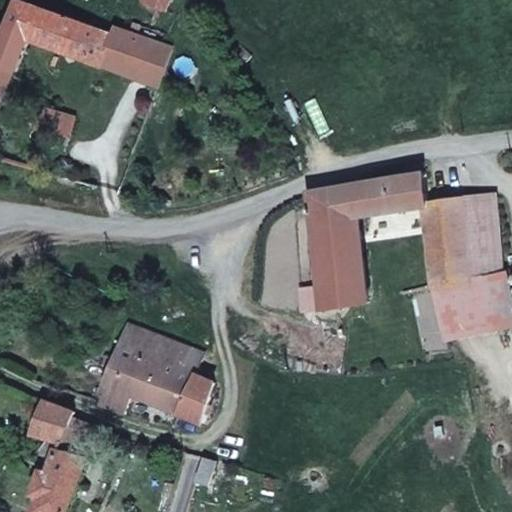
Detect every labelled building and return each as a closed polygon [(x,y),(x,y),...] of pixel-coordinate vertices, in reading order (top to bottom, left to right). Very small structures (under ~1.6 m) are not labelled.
[(168,10),(171,0),(146,0),(146,2),(168,10)] [(0,114),(0,115),(31,38),(106,66),(117,37),(115,36),(21,1),(0,55),(0,114)] [(161,87),(175,49),(116,29),(115,36),(117,37),(106,66),(161,87)] [(71,135),(75,118),(48,110),(40,128),(71,135)] [(427,172),(425,161),(407,165),(409,175),(427,172)] [(361,220),(361,216),(365,215),(425,206),(431,206),(430,202),(427,172),(409,175),(312,191),(324,287),(326,309),(371,302),(361,220)] [(504,273),(497,194),(465,197),(473,280),(504,273)] [(473,280),(465,197),(430,202),(431,206),(425,206),(436,287),(473,280)] [(511,281),(510,274),(504,273),(473,280),(436,287),(446,331),(511,315),(511,281)] [(326,309),(324,287),(302,290),(304,311),(326,309)] [(183,314),(183,310),(181,307),(178,306),(174,308),(173,310),(173,314),(175,317),(178,318),(181,316),(183,314)] [(199,375),(208,354),(130,324),(118,357),(105,390),(110,392),(105,406),(128,415),(136,393),(182,413),(198,375),(199,375)] [(207,423),(217,383),(199,375),(198,375),(182,413),(207,423)] [(75,418),(78,412),(47,401),(36,435),(50,440),(66,444),(75,418)] [(88,457),(99,428),(75,418),(66,444),(64,450),(88,457)] [(64,450),(66,444),(50,440),(33,462),(46,470),(45,471),(53,474),(60,449),(64,450)] [(71,511),(91,458),(88,457),(64,450),(60,449),(53,474),(45,471),(37,494),(43,496),(37,511),(71,511)] [(211,485),(218,462),(206,458),(199,481),(211,485)]
